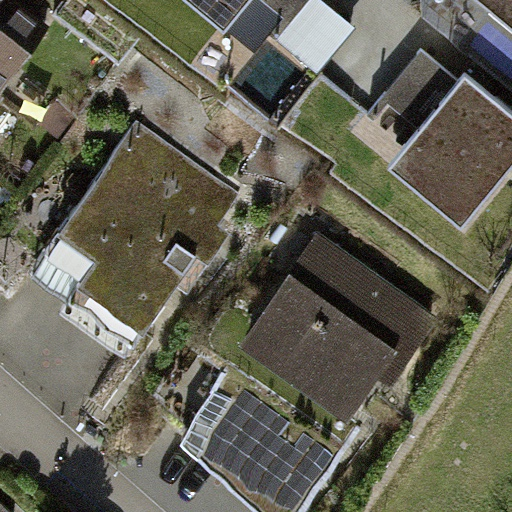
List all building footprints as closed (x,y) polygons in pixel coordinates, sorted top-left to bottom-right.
[(8,0),(0,0),(0,93),(50,33),(8,0)] [(190,0),(218,22),(235,0),(267,0),(288,17),(301,0),(190,0)] [(511,0),(480,0),(511,24),(511,0)] [(445,79),(410,49),(374,91),(414,125),(384,160),(452,218),(511,147),(511,115),(455,67),(445,79)] [(236,193),(133,119),(54,227),(90,253),(70,281),(136,329),(236,193)] [(319,237),(187,433),(297,506),(429,311),(319,237)]
